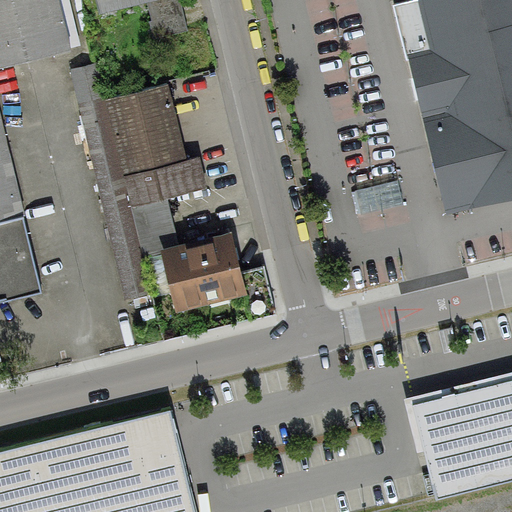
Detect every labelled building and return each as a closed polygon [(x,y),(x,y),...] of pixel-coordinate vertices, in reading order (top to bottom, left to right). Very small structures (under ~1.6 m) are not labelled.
[(92,0),(99,21),(174,0),(92,0)] [(395,0),(408,48),(431,42),(420,0),(395,0)] [(511,0),(420,0),(431,42),(408,48),(449,208),(511,191),(511,0)] [(246,212),(212,220),(176,68),(106,84),(143,239),(167,233),(184,299),(263,278),(246,212)] [(511,372),(406,398),(431,497),(511,476),(511,372)] [(0,511),(193,511),(168,406),(0,445),(0,511)]
